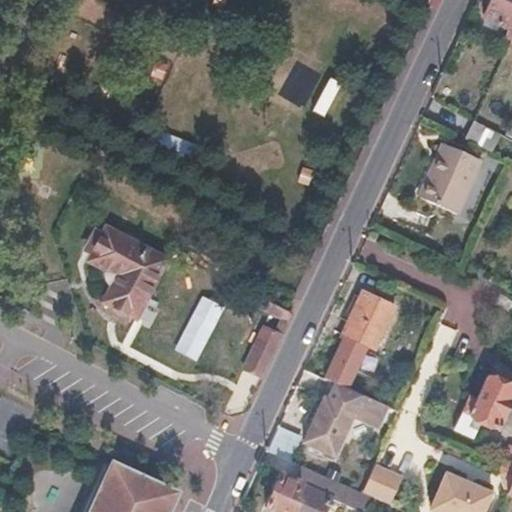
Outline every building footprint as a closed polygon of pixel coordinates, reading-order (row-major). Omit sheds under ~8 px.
[(511,0),(489,0),(482,16),(511,30),(511,0)] [(458,81),(442,73),(430,99),(447,107),(458,81)] [(503,133),(476,120),(468,138),(495,151),(503,133)] [(483,159),(445,142),(433,168),(420,195),(458,212),(483,159)] [(103,233),(95,228),(85,249),(93,253),(90,259),(104,266),(119,273),(105,300),(112,304),(109,310),(127,319),(131,313),(137,316),(166,258),(105,228),(103,233)] [(392,306),(361,291),(351,313),(342,334),(344,335),(366,346),(373,349),(392,306)] [(279,320),(287,324),(292,314),(282,310),(269,303),(264,312),(279,320)] [(279,320),(273,333),(281,337),(287,324),(279,320)] [(273,333),(262,328),(243,369),(262,378),(272,357),(281,337),(273,333)] [(366,346),(344,335),(324,378),(347,388),(366,346)] [(511,391),(511,389),(486,377),(480,389),(475,400),(467,396),(452,427),(470,436),(477,421),(494,429),(511,391)] [(386,407),(329,384),(319,408),(315,406),(312,408),(309,414),(307,420),(308,423),(312,425),(303,444),(333,458),(351,418),(375,429),(386,407)] [(511,447),(509,446),(499,467),(511,473),(511,447)] [(167,511),(177,492),(115,463),(92,511),(167,511)] [(401,480),(373,466),(360,493),(388,506),(401,480)] [(354,491),(307,469),(302,480),(307,483),(306,486),(328,497),(326,502),(345,511),(354,491)] [(481,511),(490,494),(444,473),(436,491),(428,509),(433,511),(481,511)] [(300,485),(282,477),(274,494),(266,511),(268,511),(293,511),(302,495),(297,493),(300,485)]
